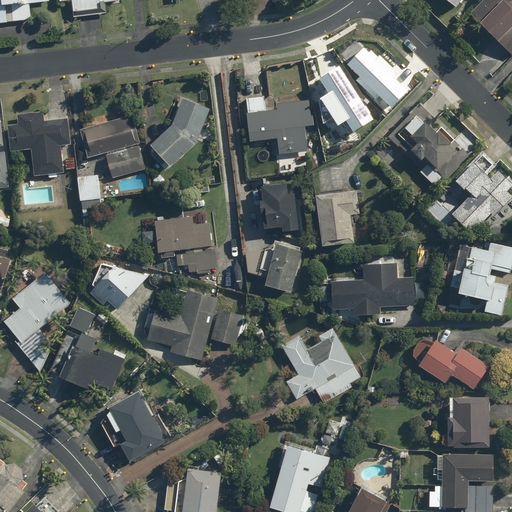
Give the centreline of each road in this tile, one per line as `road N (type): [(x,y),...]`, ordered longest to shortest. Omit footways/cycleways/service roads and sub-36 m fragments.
road 1 (residential): [(0,71),(260,40),(328,19),(356,0)]
road 2 (unknown): [(105,497),(224,417),(221,348)]
road 3 (residential): [(377,0),(511,132)]
road 4 (residential): [(113,511),(68,454),(0,401)]
